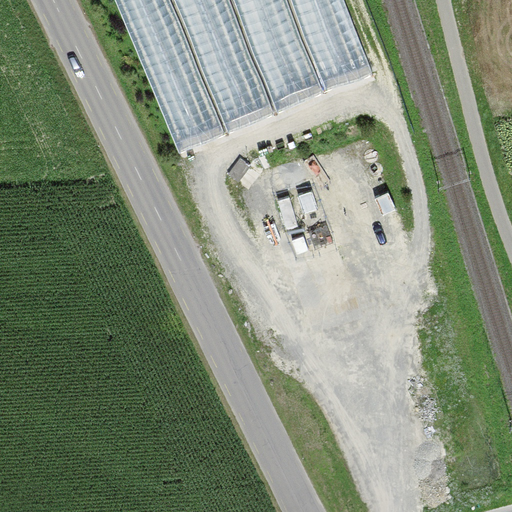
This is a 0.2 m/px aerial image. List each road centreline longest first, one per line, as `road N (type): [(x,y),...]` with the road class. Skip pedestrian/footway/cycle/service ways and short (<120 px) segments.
road 1 (tertiary): [(53,0),(304,511)]
road 2 (unknown): [(444,511),(242,210)]
road 3 (unclassified): [(444,0),(511,241)]
